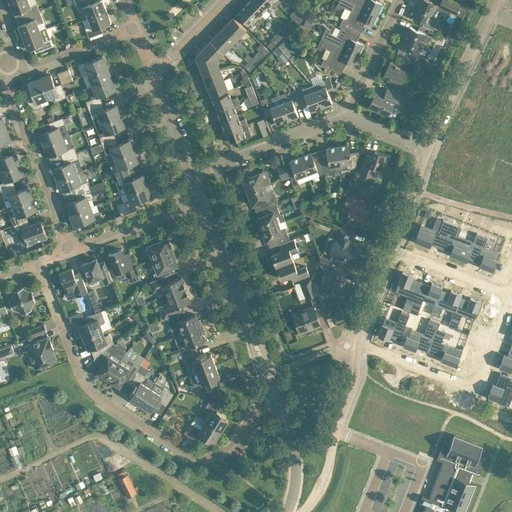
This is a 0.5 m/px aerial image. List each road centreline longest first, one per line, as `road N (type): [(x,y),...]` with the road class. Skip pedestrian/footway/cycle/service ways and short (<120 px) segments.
road 1 (residential): [(278,400),(257,407),(231,448),(190,456),(91,393),(35,262)]
road 2 (residential): [(356,343),(475,389),(511,295)]
road 3 (residential): [(278,400),(201,200)]
road 4 (residential): [(68,249),(7,88),(7,62)]
road 5 (residential): [(191,173),(345,118)]
road 6 (residential): [(494,0),(428,147)]
road 7 (residential): [(356,343),(359,363),(338,433),(386,452)]
road 8 (residential): [(201,200),(68,249)]
road 9 (residential): [(7,62),(32,66),(135,27)]
road 10 (residential): [(345,118),(400,0)]
road 11 (residential): [(511,294),(392,250)]
